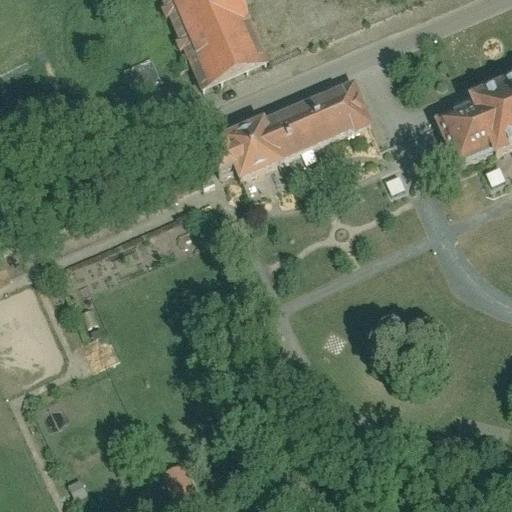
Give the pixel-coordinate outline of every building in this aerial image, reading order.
[(231,0),(153,0),(197,100),(263,71),(231,0)] [(150,62),(124,73),(134,96),(160,85),(150,62)] [(462,120),(432,133),(452,177),(481,164),(486,174),(511,162),(511,88),(459,113),(462,120)] [(371,136),(354,97),(267,135),(262,125),(217,142),(223,155),(204,163),(216,186),(233,180),(239,190),(371,136)] [(162,207),(200,189),(194,176),(170,188),(172,192),(158,199),(162,207)] [(0,288),(9,284),(3,271),(0,272),(0,288)]
